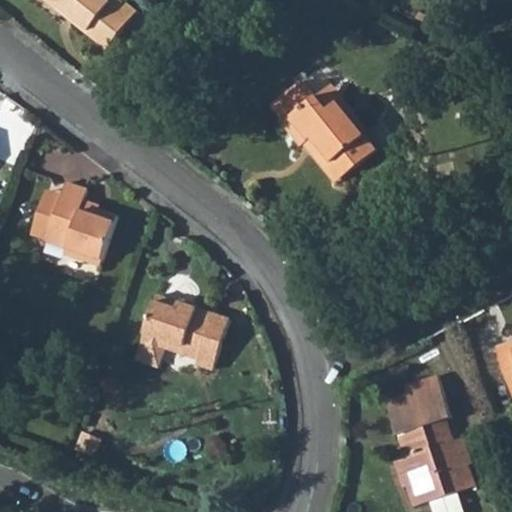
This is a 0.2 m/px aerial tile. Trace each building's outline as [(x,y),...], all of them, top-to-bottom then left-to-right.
[(109,49),(139,10),(125,0),(113,0),(112,1),(110,0),(45,0),(56,8),(59,5),(76,18),(73,21),(109,49)] [(56,8),(73,21),(76,18),(59,5),(56,8)] [(302,79),(271,105),(285,122),(284,123),(302,145),(303,144),(309,138),(320,150),(356,120),(340,99),(330,108),(318,95),(317,97),(302,79)] [(333,83),(318,95),(330,108),(340,99),(344,96),(333,83)] [(378,148),(356,120),(320,150),(316,153),(339,179),(378,148)] [(309,138),(303,144),(313,155),(316,153),(320,150),(309,138)] [(316,153),(313,155),(335,182),(339,179),(316,153)] [(67,181),(62,197),(48,241),(69,247),(66,255),(101,266),(115,221),(99,216),(102,206),(84,200),(88,189),(67,181)] [(48,241),(62,197),(47,193),(33,235),(48,241)] [(158,295),(156,302),(178,309),(180,302),(158,295)] [(178,309),(156,302),(138,360),(161,368),(170,340),(204,350),(200,363),(216,368),(232,318),(180,302),(178,309)] [(511,337),(497,343),(511,387),(511,337)] [(408,393),(388,400),(405,455),(393,459),(402,487),(407,486),(417,483),(424,504),(477,487),(470,465),(474,463),(465,437),(456,440),(449,418),(454,417),(440,375),(407,386),(408,393)] [(417,483),(407,486),(415,507),(424,504),(417,483)]
